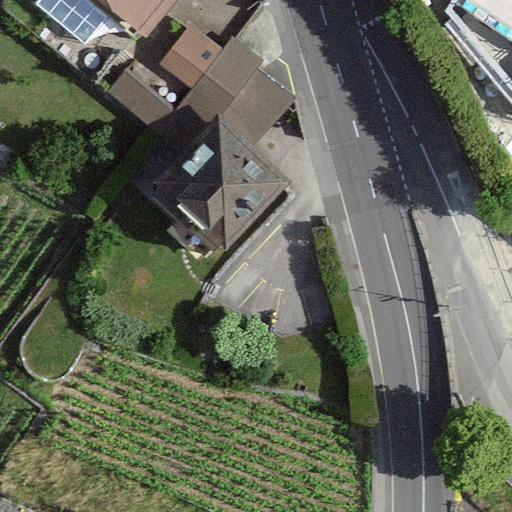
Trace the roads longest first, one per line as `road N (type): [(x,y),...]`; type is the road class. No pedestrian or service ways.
road 1 (tertiary): [(322,0),(409,318),(427,461),(425,511)]
road 2 (residential): [(346,0),(420,135),(511,341)]
